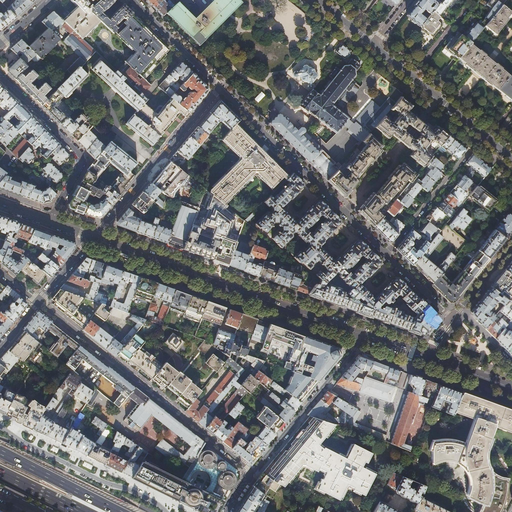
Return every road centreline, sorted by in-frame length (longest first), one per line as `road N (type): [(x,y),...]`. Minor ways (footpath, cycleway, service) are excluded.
road 1 (residential): [(361,333),(93,237)]
road 2 (residential): [(39,301),(250,473)]
road 3 (residential): [(219,87),(386,253)]
road 4 (residential): [(93,237),(219,87)]
road 5 (residential): [(51,222),(80,155),(0,75)]
road 6 (residential): [(165,511),(0,426)]
road 7 (residential): [(361,333),(250,473)]
road 8 (residential): [(483,134),(386,253)]
road 9 (trunk): [(117,511),(0,452)]
road 10 (residential): [(133,0),(219,87)]
